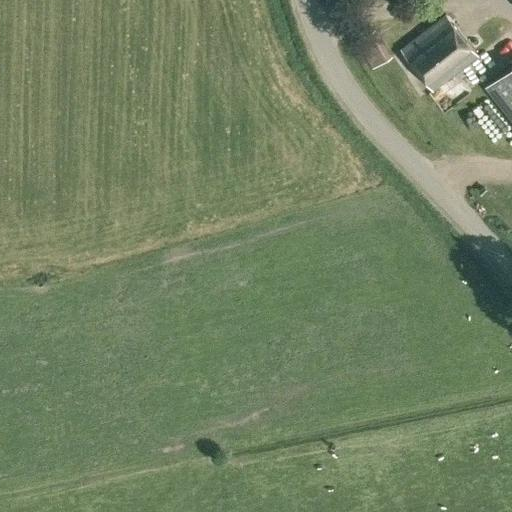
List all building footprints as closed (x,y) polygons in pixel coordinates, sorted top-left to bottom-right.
[(433,90),(478,55),(446,14),(401,47),(433,90)] [(355,42),(371,69),(391,58),(374,30),(355,42)] [(511,122),(511,61),(483,84),(511,122)] [(448,113),(467,130),(480,116),(460,99),(448,113)] [(497,137),(507,129),(493,111),(482,119),(497,137)]
